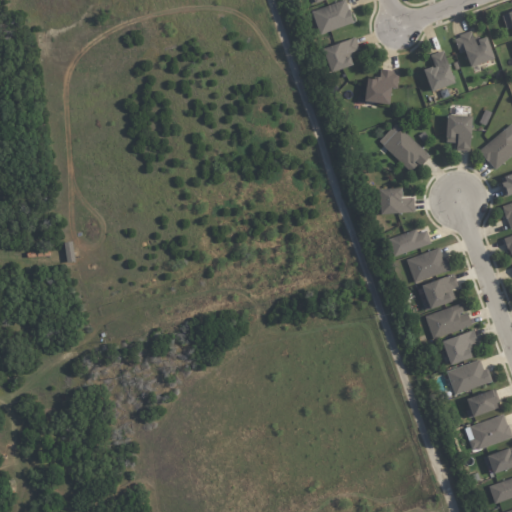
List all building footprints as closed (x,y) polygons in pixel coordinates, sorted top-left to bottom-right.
[(352,24),(345,0),(311,11),(318,35),(352,24)] [(511,11),(500,15),(505,30),(511,28),(511,29),(511,11)] [(473,40),(471,32),(453,38),(459,54),(464,52),(470,68),(493,59),(485,36),(473,40)] [(358,50),(354,38),(322,49),(330,73),(353,65),(349,53),(358,50)] [(430,92),(454,84),(442,51),(429,55),(433,66),(423,70),(430,92)] [(398,72),(379,70),(377,80),(366,79),(363,102),(388,105),(390,89),(396,89),(398,72)] [(455,143),(455,150),(470,151),(471,117),(446,115),(445,143),(455,143)] [(377,143),(410,172),(417,164),(420,167),(429,156),(394,124),(377,143)] [(511,155),(511,124),(478,150),(493,170),(511,155)] [(511,194),(511,173),(497,178),(503,197),(511,194)] [(413,199),(401,199),(401,188),(378,189),(379,214),(413,213),(413,199)] [(511,202),(501,206),(508,229),(511,227),(511,202)] [(387,240),(393,257),(430,244),(426,231),(417,234),(415,229),(387,240)] [(413,283),(448,271),(440,248),(405,260),(413,283)] [(421,285),(426,302),(421,304),(423,311),(455,301),(451,289),(455,287),(451,275),(421,285)] [(469,327),(461,303),(424,316),(432,339),(469,327)] [(472,358),(468,346),(477,343),(473,331),(441,341),(448,365),(472,358)] [(491,383),(487,368),(482,370),(479,360),(445,371),(453,395),(491,383)] [(497,410),(493,391),(464,398),(468,417),(497,410)] [(511,438),(503,415),(467,427),(472,439),(467,441),(471,451),(511,438)] [(511,448),(482,456),(484,467),(489,465),(491,473),(511,467),(511,448)] [(492,503),(511,498),(511,478),(488,485),(492,503)]
